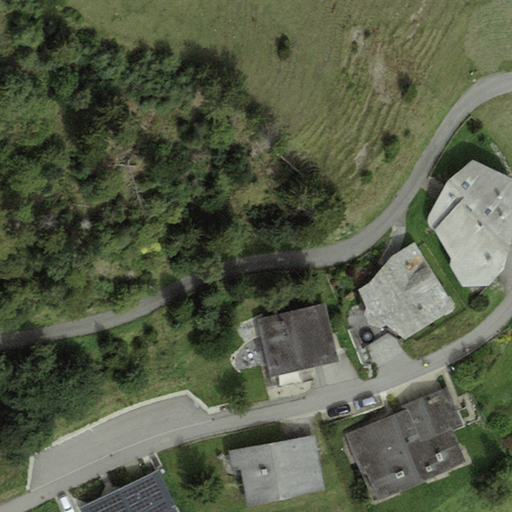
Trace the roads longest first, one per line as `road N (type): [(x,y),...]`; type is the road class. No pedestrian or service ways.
road 1 (unclassified): [(511,80),(471,100),(385,219),(344,251),(222,269),(116,316),(0,341)]
road 2 (residential): [(3,511),(176,436),(383,381),(462,345),(511,302)]
